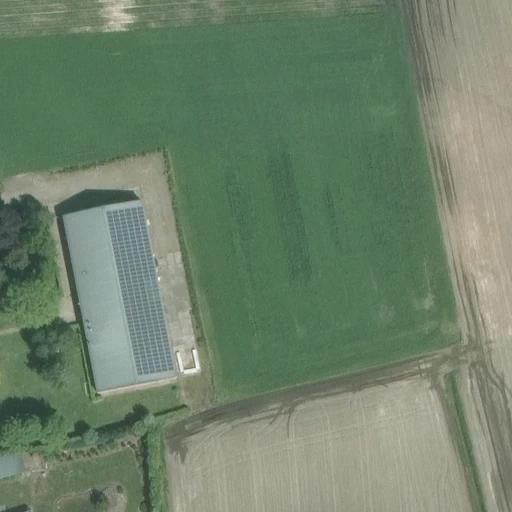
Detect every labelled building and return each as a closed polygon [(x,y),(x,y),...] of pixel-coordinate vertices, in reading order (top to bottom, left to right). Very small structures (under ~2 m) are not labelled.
[(73,0),(91,113),(169,101),(154,0),(166,2),(166,0),(246,0),(247,5),(247,0),(277,0),(281,7),(303,11),(304,0),(309,0),(311,13),(319,3),(326,17),(329,0),(332,0),(344,22),(340,0),(73,0)] [(29,132),(67,124),(44,8),(5,16),(29,132)] [(166,46),(177,44),(174,28),(163,29),(166,46)] [(187,181),(218,358),(439,319),(409,150),(399,176),(393,173),(376,176),(370,137),(360,134),(354,150),(352,136),(345,152),(338,149),(335,156),(328,145),(313,148),(318,176),(303,178),(291,159),(284,177),(277,165),(285,212),(272,191),(273,191),(254,184),(249,195),(254,192),(256,199),(227,216),(217,158),(210,177),(187,181)] [(142,201),(63,215),(96,392),(175,377),(142,201)] [(21,454),(0,458),(0,474),(24,469),(21,454)]
